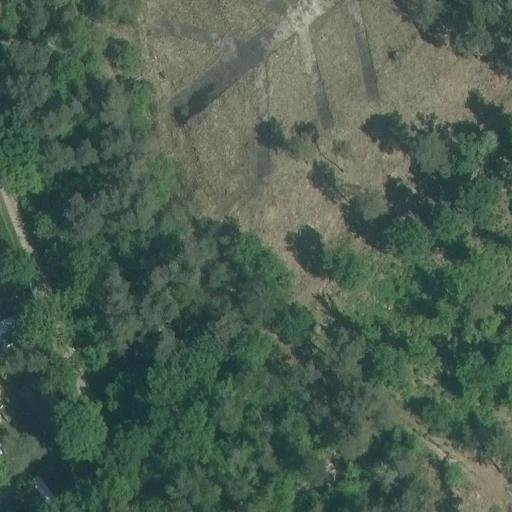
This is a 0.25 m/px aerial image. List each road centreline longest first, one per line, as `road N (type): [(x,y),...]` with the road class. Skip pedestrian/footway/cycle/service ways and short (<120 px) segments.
road 1 (track): [(116,461),(173,397),(511,102)]
road 2 (unclassified): [(136,511),(0,163)]
